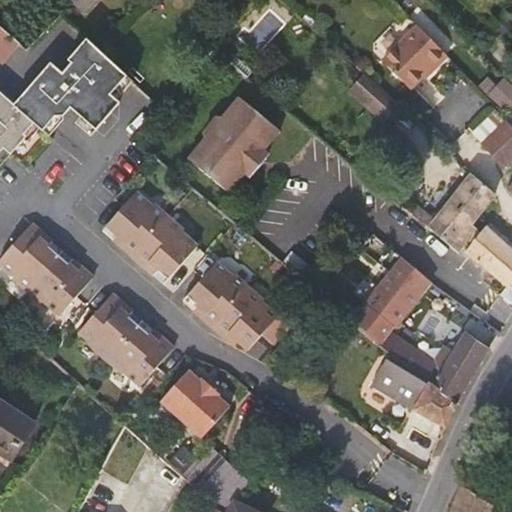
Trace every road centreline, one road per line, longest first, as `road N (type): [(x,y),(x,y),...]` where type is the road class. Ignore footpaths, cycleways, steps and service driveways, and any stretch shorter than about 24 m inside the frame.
road 1 (residential): [(47,209),(193,341),(248,370),(434,501)]
road 2 (unknown): [(511,322),(302,125)]
road 3 (tertiary): [(434,501),(491,378)]
